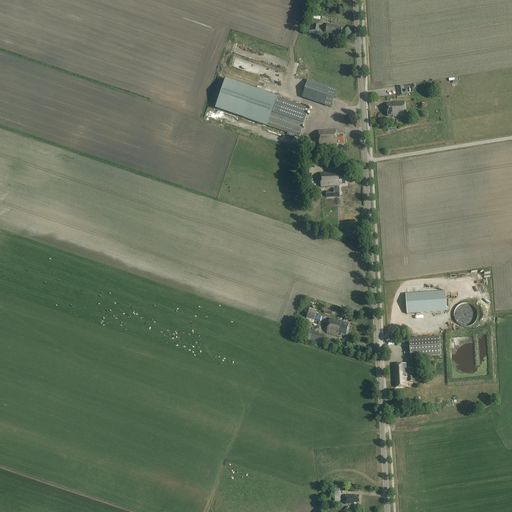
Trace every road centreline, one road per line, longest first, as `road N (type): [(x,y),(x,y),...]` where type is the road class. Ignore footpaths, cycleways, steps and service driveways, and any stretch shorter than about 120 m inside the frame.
road 1 (tertiary): [(387,511),(355,0)]
road 2 (track): [(365,160),(511,137)]
